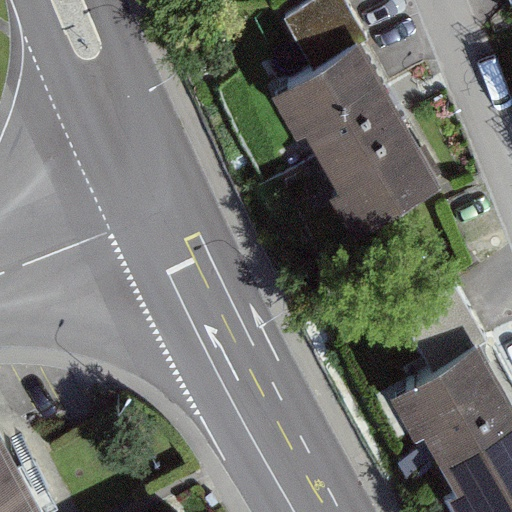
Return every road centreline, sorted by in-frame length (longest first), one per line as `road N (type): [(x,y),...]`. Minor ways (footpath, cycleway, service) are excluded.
road 1 (primary): [(165,212),(329,511)]
road 2 (primary): [(79,0),(165,212)]
road 3 (residential): [(511,174),(443,0)]
road 4 (unclassified): [(0,276),(165,212)]
